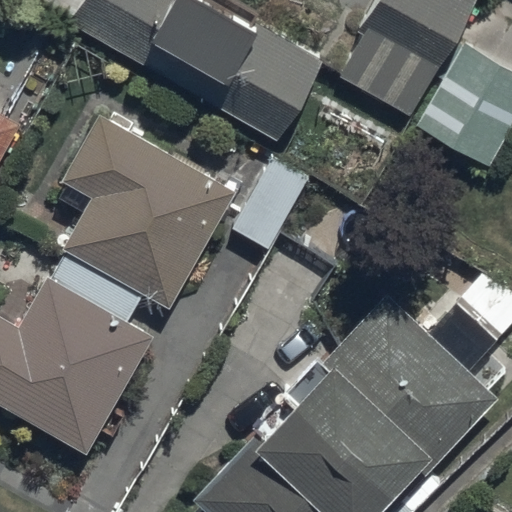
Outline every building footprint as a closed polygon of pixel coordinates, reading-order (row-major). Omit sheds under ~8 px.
[(79,0),(67,22),(276,140),(320,60),(251,21),(257,10),(239,0),(79,0)] [(481,0),(480,0),(374,0),(358,28),(365,32),(339,76),(487,165),(511,124),(511,70),(458,38),(481,0)] [(0,151),(15,124),(0,115),(0,151)] [(61,246),(142,294),(170,309),(235,191),(97,115),(59,182),(87,198),(61,246)] [(307,176),(269,155),(230,225),(268,246),(307,176)] [(142,294),(61,246),(17,326),(0,316),(0,406),(86,454),(99,429),(114,437),(126,414),(113,407),(153,333),(128,319),(142,294)] [(196,495),(213,511),(379,511),(436,454),(440,459),(499,399),(468,369),(511,324),(511,284),(490,263),(423,330),(385,293),(319,361),(314,356),(249,422),(259,431),(196,495)]
